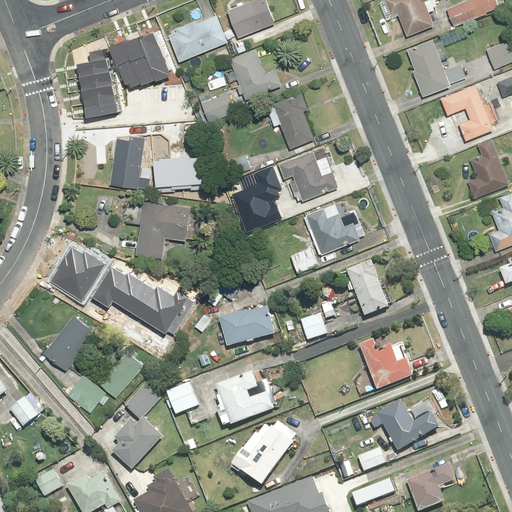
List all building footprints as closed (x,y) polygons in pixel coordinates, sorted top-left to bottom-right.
[(272,0),(249,0),(224,10),(234,36),(280,18),(272,0)] [(388,0),(395,15),(400,13),(409,35),(438,23),(429,2),(432,0),(388,0)] [(499,0),(466,0),(451,7),(457,23),(502,5),(499,0)] [(221,12),(171,31),(182,59),(231,40),(221,12)] [(114,42),(129,82),(133,81),(135,86),(170,73),(169,70),(173,68),(158,29),(133,38),(132,36),(114,42)] [(436,36),(409,47),(428,95),(456,84),(436,36)] [(511,36),(487,46),(495,66),(511,59),(511,36)] [(260,44),(233,55),(250,99),(289,84),(281,64),(270,69),(260,44)] [(80,61),(88,114),(121,109),(111,46),(95,48),(97,58),(80,61)] [(511,73),(498,79),(504,94),(511,91),(511,73)] [(480,81),(443,96),(451,115),(468,108),(472,117),(461,121),(468,138),(498,126),(480,81)] [(228,83),(200,94),(208,115),(237,104),(228,83)] [(306,92),(273,105),(290,147),(318,136),(308,110),(312,108),(306,92)] [(166,101),(167,120),(188,120),(188,100),(166,101)] [(199,125),(166,126),(167,149),(200,148),(199,125)] [(117,136),(110,186),(147,191),(150,169),(141,168),(145,140),(117,136)] [(469,179),(477,198),(511,184),(511,171),(498,137),(482,143),(485,152),(472,157),(479,175),(469,179)] [(317,146),(281,160),(288,179),(293,177),(302,201),(342,185),(331,155),(323,159),(317,146)] [(155,160),(157,188),(208,185),(206,156),(155,160)] [(235,191),(249,228),(283,214),(279,202),(273,204),(271,198),(282,194),(279,187),(284,185),(276,164),(259,171),(263,180),(235,191)] [(490,231),(498,251),(511,244),(511,190),(502,195),(506,204),(495,209),(502,227),(490,231)] [(196,205),(148,199),(141,253),(169,256),(172,236),(191,238),(196,205)] [(328,204),(309,212),(325,252),(365,237),(358,221),(349,225),(343,208),(332,212),(328,204)] [(293,252),(302,272),(323,264),(314,244),(293,252)] [(71,246),(51,279),(82,298),(102,264),(71,246)] [(374,258),(349,268),(368,313),(392,303),(374,258)] [(511,260),(501,265),(509,285),(511,283),(511,260)] [(113,266),(92,299),(106,308),(111,301),(172,339),(196,301),(177,290),(173,297),(157,288),(155,292),(113,266)] [(273,303),(224,316),(231,345),(281,333),(273,303)] [(324,309),(303,318),(312,340),(332,331),(324,309)] [(77,311),(47,351),(70,368),(100,327),(77,311)] [(378,335),(362,342),(381,389),(420,373),(412,355),(403,359),(396,342),(383,348),(378,335)] [(130,344),(100,378),(121,396),(151,361),(130,344)] [(0,371),(0,398),(13,389),(0,371)] [(256,371),(221,384),(236,423),(280,407),(270,379),(261,382),(256,371)] [(86,372),(70,391),(96,412),(112,393),(86,372)] [(191,378),(168,388),(179,414),(202,404),(191,378)] [(148,382),(127,405),(143,419),(163,396),(148,382)] [(28,395),(13,407),(29,426),(44,414),(28,395)] [(406,397),(372,417),(378,428),(387,423),(403,451),(444,427),(434,409),(418,418),(406,397)] [(124,441),(115,452),(135,470),(167,434),(147,416),(139,425),(133,419),(118,436),(124,441)] [(259,428),(235,462),(267,484),(302,433),(280,417),(268,434),(259,428)] [(384,444),(361,454),(368,470),(391,460),(384,444)] [(419,474),(409,478),(422,509),(452,497),(446,483),(461,477),(452,454),(417,468),(419,474)] [(136,497),(143,511),(198,511),(173,465),(158,473),(161,478),(151,483),(154,488),(136,497)] [(57,467),(37,478),(48,495),(67,484),(57,467)] [(90,471),(70,483),(86,511),(99,511),(122,499),(106,471),(94,478),(90,471)] [(252,499),(256,511),(332,511),(324,489),(320,491),(314,475),(252,499)] [(397,479),(374,489),(379,501),(402,491),(397,479)]
